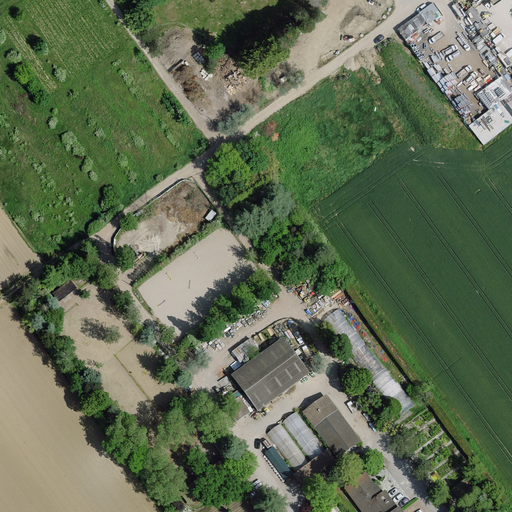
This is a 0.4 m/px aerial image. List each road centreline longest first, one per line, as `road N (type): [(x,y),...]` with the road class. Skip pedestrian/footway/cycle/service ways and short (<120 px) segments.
road 1 (track): [(0,303),(423,0)]
road 2 (track): [(221,146),(111,0)]
